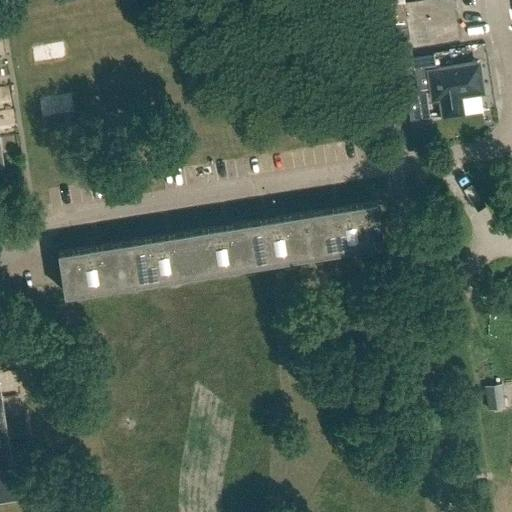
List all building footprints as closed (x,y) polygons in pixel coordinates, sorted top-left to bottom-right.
[(413,0),(416,20),(470,12),(468,0),(413,0)] [(403,2),(391,3),(395,25),(407,23),(403,2)] [(408,35),(397,37),(400,58),(412,56),(408,35)] [(438,71),(426,73),(431,105),(440,104),(443,123),(463,120),(460,101),(482,97),(475,52),(436,58),(438,71)] [(402,71),(405,92),(417,90),(414,69),(402,71)] [(311,208),(318,251),(382,240),(375,199),(375,198),(311,208)] [(254,261),(318,251),(311,208),(248,219),(254,261)] [(191,271),(254,261),(248,219),(184,229),(191,271)] [(128,281),(191,271),(184,229),(121,239),(128,281)] [(64,292),(128,281),(121,239),(57,249),(64,290),(64,292)] [(488,409),(504,407),(501,384),(485,386),(488,409)] [(0,446),(9,445),(5,421),(0,421),(0,446)] [(0,471),(13,469),(9,445),(0,446),(0,471)] [(0,471),(0,496),(16,494),(17,494),(13,469),(0,471)]
